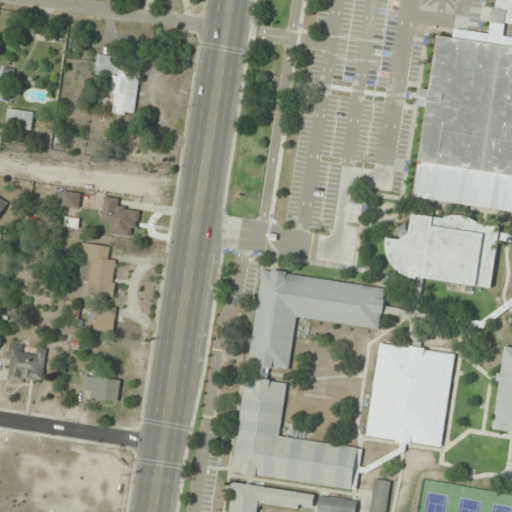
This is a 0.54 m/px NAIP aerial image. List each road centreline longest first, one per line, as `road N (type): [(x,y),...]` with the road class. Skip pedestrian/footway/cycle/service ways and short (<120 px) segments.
road 1 (secondary): [(155,511),(235,0)]
road 2 (residential): [(20,0),(231,32)]
road 3 (residential): [(0,417),(167,444)]
